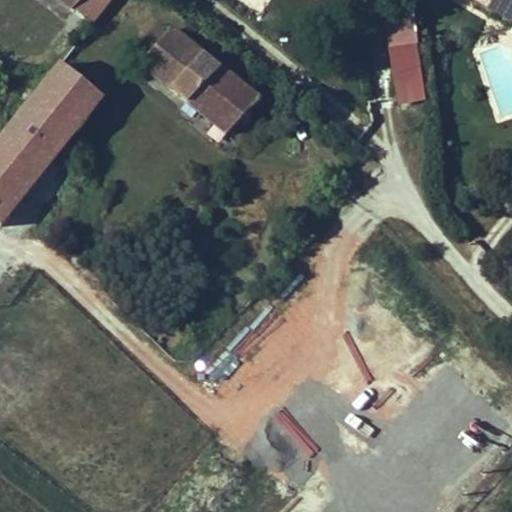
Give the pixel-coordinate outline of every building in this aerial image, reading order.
[(44,0),(66,20),(84,0),(44,0)] [(511,0),(484,0),(511,16),(511,0)] [(398,105),(426,99),(408,18),(380,24),(398,105)] [(178,19),(143,60),(229,133),(264,92),(178,19)] [(0,144),(0,210),(10,219),(112,96),(69,61),(0,144)]
